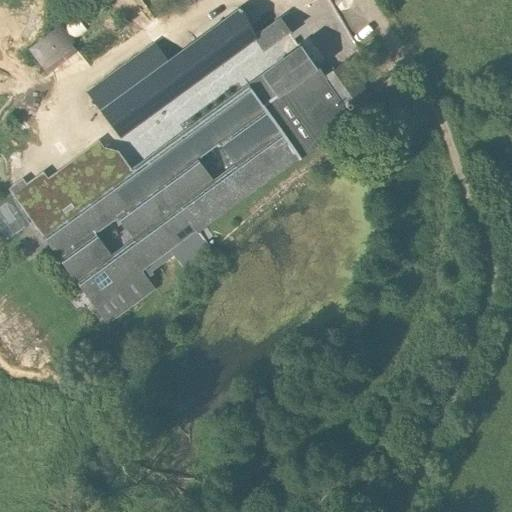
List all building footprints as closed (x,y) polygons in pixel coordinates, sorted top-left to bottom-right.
[(152,40),(86,91),(116,133),(255,38),(250,31),(235,2),(162,54),(152,40)] [(266,54),(253,63),(272,89),(311,61),(276,12),(250,31),(255,38),(266,54)] [(49,67),(56,77),(79,59),(70,47),(79,40),(65,23),(30,50),(46,70),(49,67)] [(351,117),(311,61),(272,89),(258,100),(298,155),(351,117)] [(38,232),(103,324),(156,286),(142,267),(298,155),(258,100),(246,83),(129,167),(38,232)] [(8,194),(38,232),(129,167),(116,147),(100,144),(94,138),(44,178),(40,173),(8,194)]
